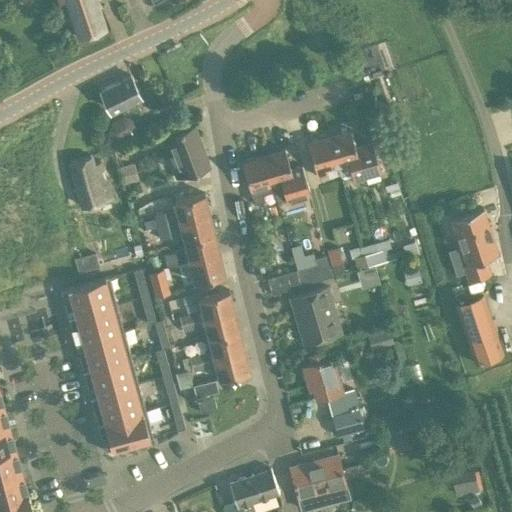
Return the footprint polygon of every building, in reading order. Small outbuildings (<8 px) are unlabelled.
[(95,0),(58,0),(58,1),(62,0),(66,0),(79,37),(105,29),(95,0)] [(110,109),(140,94),(129,73),(100,88),(110,109)] [(167,86),(156,91),(161,101),(172,96),(167,86)] [(124,136),(130,133),(134,125),(129,118),(121,118),(115,121),(110,129),(115,136),(124,136)] [(174,154),(202,144),(194,123),(159,135),(163,146),(170,143),(174,154)] [(349,128),(328,134),(337,163),(338,163),(340,174),(350,171),(352,177),(380,169),(371,140),(354,145),(349,128)] [(325,167),(337,163),(328,134),(308,140),(318,174),(328,171),(325,167)] [(179,165),(172,168),(175,177),(209,165),(202,144),(174,154),(179,165)] [(263,154),(271,182),(282,179),(283,184),(294,181),(285,148),(263,154)] [(271,182),(263,154),(242,160),(254,202),(264,199),(263,193),(273,190),(271,182)] [(90,155),(70,161),(83,205),(110,197),(99,161),(92,163),(90,155)] [(134,162),(118,167),(121,175),(136,170),(134,162)] [(136,170),(121,175),(123,183),(138,178),(136,170)] [(157,226),(209,212),(204,192),(174,200),(178,215),(166,218),(164,210),(153,213),(157,226)] [(499,252),(483,206),(451,217),(466,262),(463,263),(469,279),(492,271),(487,256),(499,252)] [(184,241),(214,234),(209,212),(157,226),(160,238),(169,236),(168,229),(180,225),(184,241)] [(189,259),(219,251),(214,234),(184,241),(189,259)] [(402,244),(405,253),(418,250),(415,240),(402,244)] [(140,243),(133,245),(135,255),(142,253),(140,243)] [(358,245),(348,248),(351,257),(361,254),(358,246),(358,245)] [(332,272),(344,269),(338,246),(326,249),(332,272)] [(386,248),(363,255),(366,265),(396,256),(395,252),(388,254),(386,248)] [(166,264),(177,262),(174,251),(164,253),(166,264)] [(219,251),(189,259),(194,279),(224,272),(219,251)] [(95,252),(74,258),(78,271),(98,265),(95,252)] [(295,268),(299,284),(331,275),(325,254),(314,257),(315,263),(295,268)] [(366,265),(363,255),(353,257),(356,267),(366,265)] [(133,269),(140,296),(148,293),(141,267),(133,269)] [(420,279),(417,267),(404,271),(407,282),(420,279)] [(162,268),(149,271),(155,295),(169,291),(162,268)] [(271,292),(299,284),(295,268),(267,276),(271,292)] [(67,316),(116,302),(109,275),(60,288),(67,316)] [(302,342),(338,332),(326,285),(290,295),(302,342)] [(203,317),(233,310),(228,289),(198,297),(203,317)] [(155,320),(148,293),(140,296),(148,322),(155,320)] [(482,294),(456,303),(475,361),(502,352),(482,294)] [(67,316),(75,343),(123,329),(116,302),(67,316)] [(181,322),(199,318),(197,310),(179,315),(181,322)] [(238,330),(233,310),(203,317),(208,337),(238,330)] [(162,318),(155,320),(163,347),(169,345),(162,318)] [(199,318),(181,322),(183,330),(201,326),(199,318)] [(371,347),(394,341),(390,327),(367,333),(371,347)] [(82,369),(131,355),(123,329),(75,343),(82,369)] [(243,350),(238,330),(208,337),(213,357),(243,350)] [(170,373),(163,347),(155,349),(162,375),(170,373)] [(333,357),(327,358),(324,349),(305,355),(308,363),(300,365),(305,384),(309,383),(314,398),(325,395),(336,433),(364,425),(358,406),(352,388),(342,391),(333,357)] [(190,363),(209,358),(207,350),(188,355),(190,363)] [(219,378),(248,370),(243,350),(213,357),(219,378)] [(82,369),(89,396),(138,382),(131,355),(82,369)] [(209,358),(190,363),(192,371),(211,366),(209,358)] [(170,402),(177,400),(170,373),(162,375),(170,402)] [(196,395),(217,390),(214,379),(193,383),(196,395)] [(97,422),(145,409),(138,382),(89,396),(97,422)] [(200,410),(215,406),(213,396),(197,400),(200,410)] [(170,402),(177,429),(185,427),(177,400),(170,402)] [(297,402),(290,403),(292,411),(299,410),(297,402)] [(0,429),(10,427),(4,404),(0,405),(0,429)] [(145,409),(97,422),(104,449),(153,436),(148,420),(161,416),(158,405),(145,409)] [(407,441),(401,415),(381,420),(387,445),(407,441)] [(0,453),(16,449),(10,427),(0,429),(0,453)] [(0,477),(22,472),(16,449),(0,453),(0,477)] [(349,497),(345,485),(337,452),(290,465),(298,497),(301,509),(349,497)] [(235,501),(223,505),(225,511),(253,511),(250,500),(278,491),(271,467),(229,480),(235,501)] [(455,495),(478,490),(473,467),(450,473),(455,495)] [(0,501),(28,494),(22,472),(0,477),(0,501)] [(33,511),(28,494),(0,501),(0,511),(33,511)]
